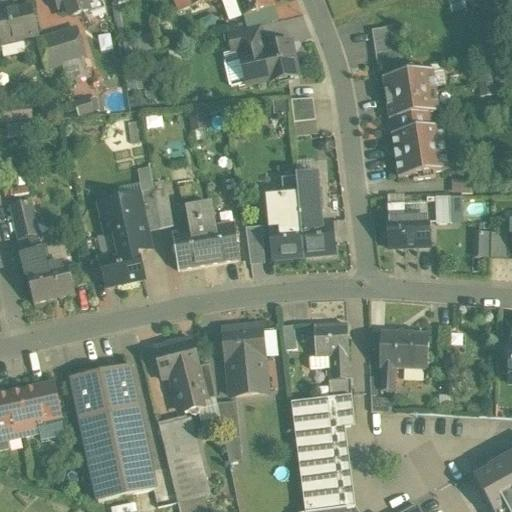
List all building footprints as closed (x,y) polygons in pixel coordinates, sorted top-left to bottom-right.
[(54,0),(58,11),(68,8),(72,18),(88,13),(84,2),(89,0),(54,0)] [(271,0),(236,0),(243,20),(274,9),(271,0)] [(31,9),(0,15),(0,48),(16,45),(16,42),(30,39),(37,37),(31,9)] [(259,28),(229,35),(233,55),(239,53),(238,48),(263,43),(259,28)] [(395,29),(372,33),(377,67),(400,63),(395,29)] [(77,31),(53,38),(62,66),(71,64),(73,68),(84,65),(83,60),(86,59),(77,31)] [(53,38),(38,43),(47,71),(62,66),(53,38)] [(263,43),(238,48),(239,53),(247,88),(270,82),(263,50),(265,50),(263,43)] [(265,50),(263,50),(270,82),(271,84),(298,78),(290,44),(265,50)] [(433,72),(383,80),(389,122),(395,122),(397,135),(392,136),(398,181),(413,179),(414,183),(435,180),(435,175),(449,173),(442,128),(436,129),(434,115),(440,115),(433,72)] [(313,101),(291,102),(294,125),(316,123),(313,101)] [(288,113),(287,103),(274,104),(275,114),(288,113)] [(194,112),(196,131),(208,130),(205,110),(194,112)] [(150,173),(138,175),(141,194),(154,191),(150,173)] [(317,178),(297,180),(304,259),(334,257),(331,223),(313,225),(312,215),(315,215),(313,198),(319,197),(317,178)] [(297,180),(281,181),(283,199),(268,201),(274,263),(304,260),(304,259),(297,180)] [(154,191),(141,194),(143,205),(140,206),(156,203),(154,195),(154,191)] [(167,193),(154,195),(156,203),(160,232),(173,229),(167,193)] [(450,199),(435,200),(436,227),(451,226),(450,199)] [(156,203),(140,206),(147,235),(160,232),(156,203)] [(118,257),(138,255),(150,252),(147,235),(140,206),(122,210),(121,204),(101,208),(107,238),(113,237),(118,257)] [(234,226),(216,229),(212,207),(187,211),(190,233),(173,236),(179,272),(240,262),(234,226)] [(405,220),(404,207),(388,207),(390,251),(430,250),(429,219),(405,220)] [(33,214),(14,218),(23,259),(42,255),(33,214)] [(264,229),(246,231),(248,247),(261,246),(261,238),(265,237),(264,229)] [(508,236),(492,235),(491,260),(507,261),(508,236)] [(138,255),(118,257),(100,261),(107,290),(142,283),(144,282),(138,255)] [(68,265),(27,275),(34,307),(75,298),(68,265)] [(248,331),(224,333),(227,367),(228,367),(264,363),(265,363),(262,329),(260,329),(260,328),(248,330),(248,331)] [(347,328),(315,329),(316,360),(331,359),(332,368),(329,368),(330,383),(351,382),(353,382),(352,367),(349,367),(348,358),(349,358),(347,328)] [(282,352),(297,351),(296,329),(281,330),(282,352)] [(413,336),(397,335),(397,336),(382,336),(380,370),(381,371),(380,394),(394,394),(395,371),(428,372),(429,338),(413,337),(413,336)] [(192,342),(155,351),(163,382),(172,380),(177,401),(183,407),(185,415),(200,412),(199,404),(216,400),(209,368),(199,370),(192,342)] [(264,363),(228,367),(231,399),(267,396),(264,363)] [(131,369),(71,382),(72,383),(81,422),(138,410),(130,371),(131,371),(131,369)] [(331,401),(292,406),(296,435),(337,430),(333,402),(351,399),(351,382),(330,383),(331,401)] [(55,386),(0,397),(0,453),(9,451),(8,444),(40,437),(38,426),(62,421),(55,386)] [(351,399),(333,402),(337,430),(337,431),(355,429),(351,399)] [(236,404),(217,407),(224,441),(240,440),(236,404)] [(138,410),(81,422),(93,481),(151,469),(138,410)] [(189,420),(159,427),(177,505),(208,497),(189,420)] [(62,421),(38,426),(40,437),(42,444),(66,439),(62,421)] [(337,430),(296,435),(305,511),(338,511),(347,511),(337,431),(337,430)] [(151,469),(93,481),(98,505),(156,492),(151,469)] [(511,469),(468,494),(478,511),(498,511),(511,504),(511,469)]
